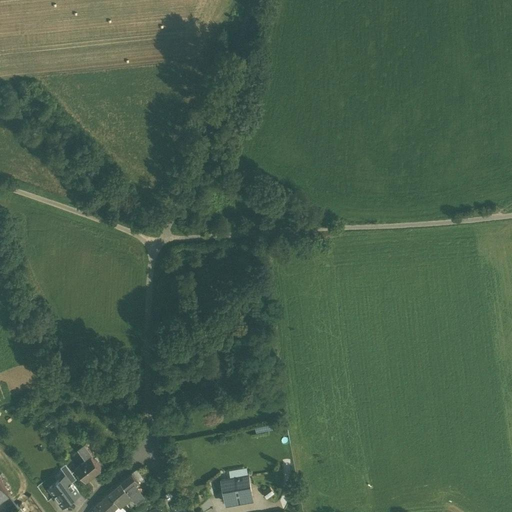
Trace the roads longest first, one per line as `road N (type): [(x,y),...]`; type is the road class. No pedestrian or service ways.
road 1 (track): [(511,219),(160,243)]
road 2 (track): [(160,243),(0,187)]
road 3 (residential): [(81,511),(152,452),(178,511)]
